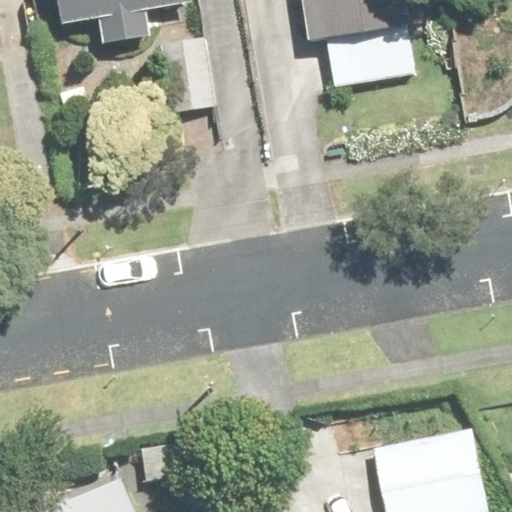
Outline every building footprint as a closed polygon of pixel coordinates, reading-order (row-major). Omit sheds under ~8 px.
[(160,0),(22,0),(30,60),(166,42),(160,0)] [(401,0),(268,0),(284,119),(415,101),(401,0)] [(213,46),(170,52),(178,115),(222,109),(213,46)] [(491,511),(476,433),(375,454),(386,511),(491,511)] [(142,511),(129,481),(58,511),(142,511)]
